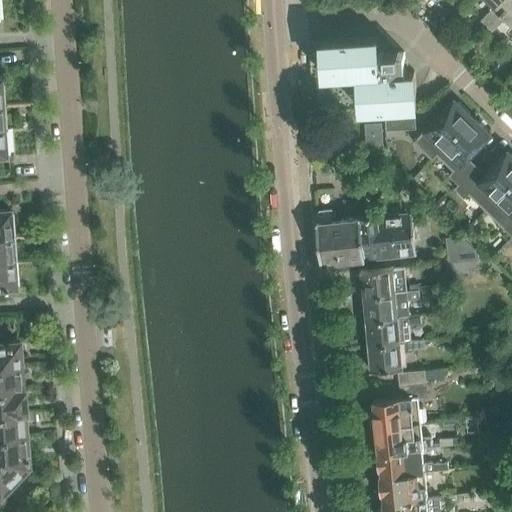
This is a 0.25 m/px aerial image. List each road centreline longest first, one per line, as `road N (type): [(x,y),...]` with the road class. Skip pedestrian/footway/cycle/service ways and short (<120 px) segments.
road 1 (residential): [(61,0),(98,511)]
road 2 (residential): [(322,511),(275,22)]
road 3 (residential): [(275,22),(391,25),(426,41),(511,127)]
